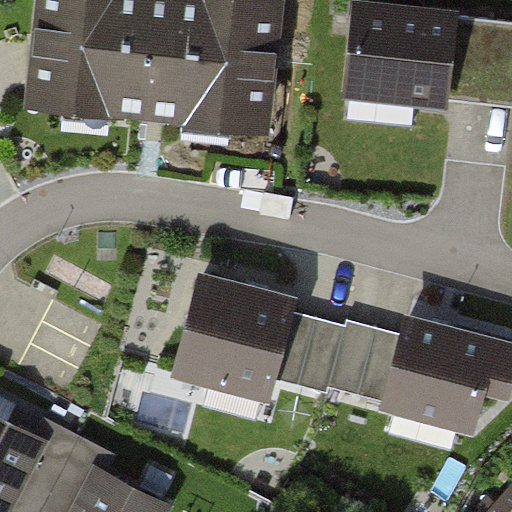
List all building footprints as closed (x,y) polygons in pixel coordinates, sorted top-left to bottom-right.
[(45,0),(34,101),(267,126),(281,0),(45,0)] [(360,4),(347,118),(415,126),(419,98),(446,101),(447,92),(486,96),(494,18),(360,4)] [(511,20),(494,18),(486,96),(511,98),(511,20)] [(174,359),(192,270),(155,263),(138,351),(174,359)] [(205,277),(181,369),(268,392),(272,378),(330,393),(332,387),(349,324),(289,308),(291,300),(205,277)] [(349,324),(332,387),(472,424),(482,385),(506,392),(511,367),(511,346),(411,320),(407,333),(350,318),(349,324)] [(0,412),(0,511),(22,511),(24,509),(30,511),(47,511),(78,451),(0,412)] [(78,451),(47,511),(172,511),(178,500),(78,451)] [(511,511),(511,496),(497,511),(511,511)]
